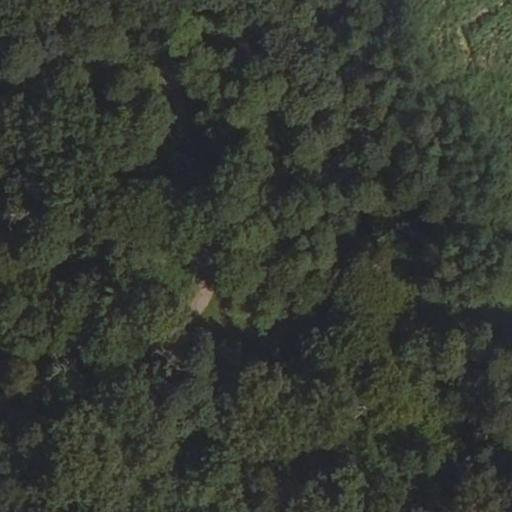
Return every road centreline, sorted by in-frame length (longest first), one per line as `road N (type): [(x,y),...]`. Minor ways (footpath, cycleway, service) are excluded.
road 1 (track): [(461,298),(219,331),(0,347)]
road 2 (track): [(219,331),(156,0)]
